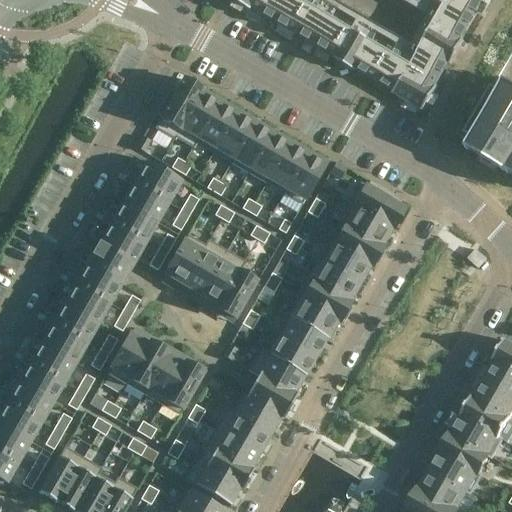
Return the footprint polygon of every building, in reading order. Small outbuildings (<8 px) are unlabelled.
[(229,0),(251,12),(252,10),(334,58),(333,60),(355,73),(357,71),(393,92),(392,94),(422,111),(436,88),(434,87),(447,64),(449,65),(451,62),(458,49),(463,42),(461,41),(484,0),(229,0)] [(163,103),(156,115),(161,118),(154,130),(174,142),(175,140),(202,94),(203,92),(183,80),(168,106),(163,103)] [(490,87),(463,134),(466,136),(483,145),(477,156),(501,170),(501,171),(504,172),(505,173),(508,175),(508,174),(511,176),(511,86),(503,82),(498,92),(490,87)] [(202,94),(175,140),(193,150),(196,145),(219,104),(217,103),(218,101),(211,96),(209,98),(202,94)] [(196,145),(213,155),(237,114),(234,113),(236,111),(228,106),(227,108),(219,104),(196,145)] [(246,117),(245,119),(237,114),(213,155),(231,165),(254,124),(252,123),(253,121),(246,117)] [(231,165),(248,175),(272,134),(270,133),(271,131),(264,127),(262,129),(254,124),(231,165)] [(272,134),(248,175),(266,185),(289,144),(287,143),(289,141),(281,137),(280,139),(272,134)] [(149,142),(143,138),(136,149),(143,153),(149,142)] [(306,152),(299,147),(298,149),(289,144),(266,185),(270,180),(285,189),(281,194),(283,195),(307,155),(305,154),(306,152)] [(324,162),(317,158),(315,160),(307,155),(283,195),(302,206),(325,165),(323,164),(324,162)] [(113,199),(157,225),(180,184),(137,159),(113,199)] [(177,159),(171,169),(178,173),(183,163),(177,159)] [(185,177),(190,167),(183,163),(178,173),(185,177)] [(347,169),(336,163),(329,174),(340,181),(347,169)] [(206,190),(213,193),(219,184),(212,180),(206,190)] [(379,195),(382,190),(370,183),(367,188),(360,184),(349,203),(393,229),(404,210),(379,195)] [(220,197),(226,188),(219,184),(213,193),(220,197)] [(189,196),(184,203),(194,209),(198,201),(189,196)] [(157,225),(113,199),(90,240),(133,265),(157,225)] [(247,200),(242,210),(248,214),(254,204),(247,200)] [(315,200),(311,207),(321,212),(325,206),(315,200)] [(184,203),(180,211),(189,216),(194,209),(184,203)] [(383,247),(381,245),(390,230),(392,231),(393,229),(349,203),(348,205),(350,206),(340,223),(382,248),(383,247)] [(255,218),(261,208),(254,204),(248,214),(255,218)] [(214,217),(221,221),(227,211),(220,207),(214,217)] [(317,219),(321,212),(311,207),(307,214),(317,219)] [(180,211),(175,219),(185,224),(189,216),(180,211)] [(221,221),(228,225),(234,215),(227,211),(221,221)] [(171,227),(180,232),(185,224),(175,219),(171,227)] [(290,225),(283,221),(278,231),(285,235),(290,225)] [(382,248),(340,223),(329,242),(372,266),(382,248)] [(255,227),(249,237),(256,241),(262,232),(255,227)] [(256,241),(263,245),(269,236),(262,232),(256,241)] [(166,235),(161,243),(170,249),(175,241),(166,235)] [(164,276),(183,287),(209,242),(207,241),(204,246),(187,236),(164,276)] [(303,243),(293,237),(289,244),(299,250),(303,243)] [(85,249),(78,261),(122,286),(129,274),(133,265),(90,240),(85,249)] [(183,287),(200,297),(226,252),(209,242),(183,287)] [(329,242),(319,260),(359,284),(369,267),(371,268),(372,266),(329,242)] [(157,252),(166,257),(170,249),(161,243),(157,252)] [(285,251),(295,257),(299,250),(289,244),(285,251)] [(157,252),(152,260),(161,265),(166,257),(157,252)] [(215,309),(217,310),(244,262),(226,252),(200,297),(216,307),(215,309)] [(147,268),(156,273),(161,265),(152,260),(147,268)] [(317,262),(322,265),(313,281),(308,278),(308,279),(350,303),(351,303),(349,302),(359,284),(319,260),(317,262)] [(78,261),(55,300),(99,325),(122,286),(78,261)] [(235,320),(259,278),(242,268),(245,263),(244,262),(217,310),(235,320)] [(281,280),(271,274),(267,281),(277,287),(281,280)] [(420,363),(462,290),(439,277),(397,350),(420,363)] [(297,297),(339,322),(350,303),(308,279),(297,297)] [(263,288),(273,294),(277,287),(267,281),(263,288)] [(126,305),(135,310),(140,302),(131,297),(126,305)] [(339,323),(339,322),(297,297),(286,316),(327,339),(336,323),(338,324),(339,323)] [(32,339),(76,365),(99,325),(55,300),(32,339)] [(122,312),(131,317),(135,310),(126,305),(122,312)] [(117,320),(126,325),(131,317),(122,312),(117,320)] [(250,312),(246,319),(255,325),(259,318),(250,312)] [(286,316),(276,334),(316,358),(327,339),(286,316)] [(246,319),(242,326),(251,332),(255,325),(246,319)] [(122,333),(126,325),(117,320),(113,328),(122,333)] [(265,353),(305,377),(316,358),(276,334),(275,336),(265,353)] [(125,386),(150,343),(149,342),(148,345),(130,335),(107,375),(125,386)] [(112,349),(117,341),(108,336),(103,344),(112,349)] [(53,404),(76,365),(32,339),(22,357),(10,379),(53,404)] [(511,372),(511,345),(504,341),(493,361),(511,372)] [(125,386),(143,396),(168,354),(150,343),(125,386)] [(108,357),(112,349),(103,344),(99,352),(108,357)] [(230,362),(236,351),(229,347),(223,357),(230,362)] [(295,399),(296,396),(294,395),(305,377),(265,353),(260,350),(247,372),(258,378),(295,399)] [(103,365),(108,357),(99,352),(94,359),(103,365)] [(143,396),(161,406),(185,364),(184,363),(183,365),(168,356),(169,354),(168,354),(143,396)] [(90,367),(99,372),(103,365),(94,359),(90,367)] [(511,396),(511,372),(493,361),(492,362),(493,363),(484,380),(511,396)] [(161,406),(179,417),(204,374),(185,364),(161,406)] [(90,388),(94,381),(85,376),(81,383),(90,388)] [(222,384),(211,378),(207,385),(218,391),(222,384)] [(251,390),(246,398),(283,420),(288,412),(291,407),(295,400),(295,399),(258,378),(253,386),(251,390)] [(0,426),(30,444),(53,404),(10,379),(0,395),(0,426)] [(510,419),(509,418),(511,412),(511,396),(484,380),(473,398),(472,397),(471,399),(510,420),(510,419)] [(85,396),(90,388),(81,383),(76,391),(85,396)] [(81,404),(85,396),(76,391),(72,399),(81,404)] [(246,398),(236,415),(271,435),(280,420),(282,421),(283,420),(246,398)] [(67,406),(76,412),(81,404),(72,399),(67,406)] [(503,440),(499,438),(510,420),(471,399),(460,417),(466,421),(502,442),(503,440)] [(106,402),(101,413),(108,417),(113,407),(106,402)] [(205,412),(195,406),(191,413),(200,419),(205,412)] [(113,407),(108,417),(114,421),(120,411),(113,407)] [(261,453),(271,435),(236,415),(225,409),(215,427),(261,453)] [(382,460),(402,424),(381,412),(361,448),(382,460)] [(197,426),(200,419),(191,413),(187,420),(197,426)] [(62,415),(58,423),(67,428),(71,420),(62,415)] [(450,435),(492,459),(502,442),(466,421),(460,417),(459,418),(461,419),(454,432),(452,434),(451,433),(450,435)] [(98,433),(103,423),(97,419),(91,429),(98,433)] [(58,423),(53,430),(62,436),(67,428),(58,423)] [(98,433),(105,437),(110,427),(103,423),(98,433)] [(148,427),(142,423),(136,433),(143,437),(148,427)] [(0,426),(0,480),(7,484),(30,444),(0,426)] [(155,431),(148,427),(143,437),(149,441),(155,431)] [(253,471),(251,470),(261,453),(215,427),(205,445),(253,472),(253,471)] [(53,430),(49,438),(58,443),(62,436),(53,430)] [(478,474),(488,458),(491,460),(492,459),(450,435),(439,453),(481,478),(482,476),(478,474)] [(49,438),(44,446),(53,451),(58,443),(49,438)] [(139,444),(132,440),(126,450),(133,454),(139,444)] [(184,448),(174,442),(170,449),(180,455),(184,448)] [(146,448),(139,444),(133,454),(140,458),(146,448)] [(195,462),(242,490),(253,472),(205,445),(195,462)] [(83,459),(64,448),(38,494),(56,505),(83,459)] [(180,455),(170,449),(166,456),(176,462),(180,455)] [(431,472),(471,495),(481,478),(439,453),(438,455),(440,456),(431,472)] [(44,467),(48,459),(39,454),(35,462),(44,467)] [(68,511),(75,511),(100,469),(83,459),(56,505),(68,511)] [(35,462),(30,470),(39,475),(44,467),(35,462)] [(239,490),(241,491),(242,490),(195,462),(184,481),(195,488),(229,508),(239,490)] [(99,511),(118,480),(117,479),(114,484),(99,475),(102,470),(100,469),(75,511),(99,511)] [(35,483),(39,475),(30,470),(26,478),(35,483)] [(418,491),(454,511),(456,511),(457,511),(455,511),(465,494),(470,497),(471,495),(431,472),(420,490),(418,489),(418,491)] [(26,478),(21,486),(30,491),(35,483),(26,478)] [(124,511),(137,490),(118,480),(99,511),(124,511)] [(148,487),(144,494),(154,500),(158,493),(148,487)] [(220,511),(185,491),(174,511),(175,511),(220,511)] [(413,498),(406,510),(407,510),(409,511),(454,511),(418,491),(413,498)] [(154,500),(144,494),(140,501),(150,507),(154,500)]
